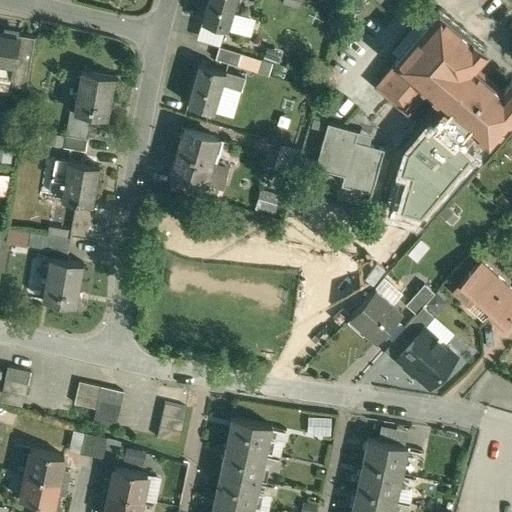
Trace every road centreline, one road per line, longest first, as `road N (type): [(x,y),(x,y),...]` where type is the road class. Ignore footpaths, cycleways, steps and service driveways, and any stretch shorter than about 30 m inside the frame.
road 1 (residential): [(460,417),(112,355)]
road 2 (residential): [(112,355),(129,190),(157,37)]
road 3 (residential): [(157,37),(5,0)]
